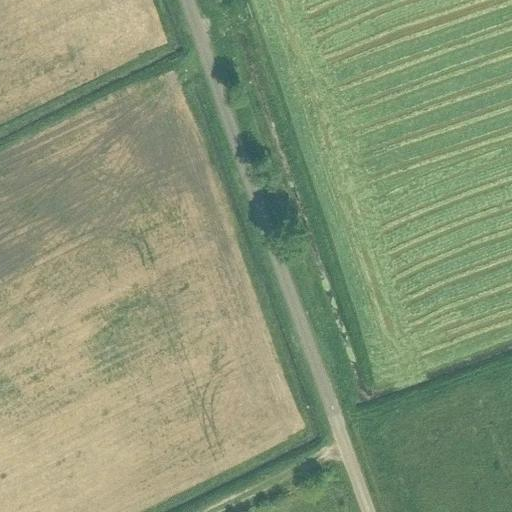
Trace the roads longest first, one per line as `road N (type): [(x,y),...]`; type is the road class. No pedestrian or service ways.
road 1 (unclassified): [(369,511),(188,0)]
road 2 (track): [(210,511),(344,446)]
